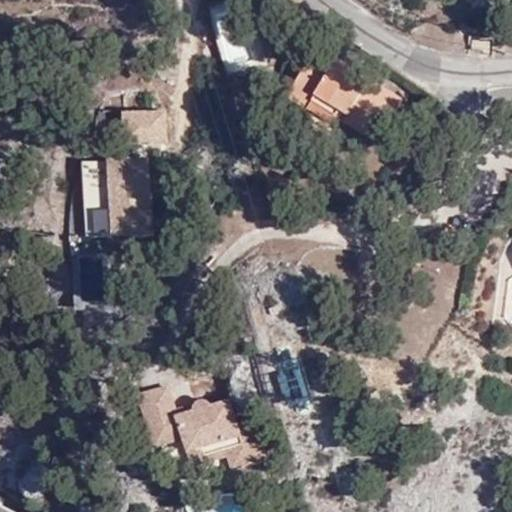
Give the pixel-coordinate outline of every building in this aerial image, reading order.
[(291,10),(276,0),(264,15),(280,25),(291,10)] [(346,102),(368,121),(392,90),(311,33),(279,68),(298,81),(338,113),(346,102)] [(331,122),(338,113),(298,81),(291,91),(331,122)] [(361,129),(368,121),(346,102),(338,113),(339,113),(361,129)] [(82,162),(85,222),(66,224),(72,315),(122,312),(118,248),(157,245),(150,147),(168,145),(166,110),(121,113),(124,160),(82,162)] [(185,439),(190,453),(224,442),(229,456),(234,470),(267,459),(254,419),(238,425),(230,401),(212,406),(212,403),(210,401),(205,399),(202,399),(198,401),(196,403),(195,405),(195,406),(195,408),(195,410),(196,412),(179,417),(176,410),(169,387),(140,397),(158,448),(185,439)] [(196,403),(176,410),(179,417),(196,412),(195,410),(195,408),(195,406),(195,405),(196,403)] [(224,442),(190,453),(195,467),(229,456),(224,442)] [(18,479),(27,502),(49,494),(41,471),(18,479)] [(0,511),(16,511),(0,504),(0,502),(3,495),(0,493),(0,511)]
